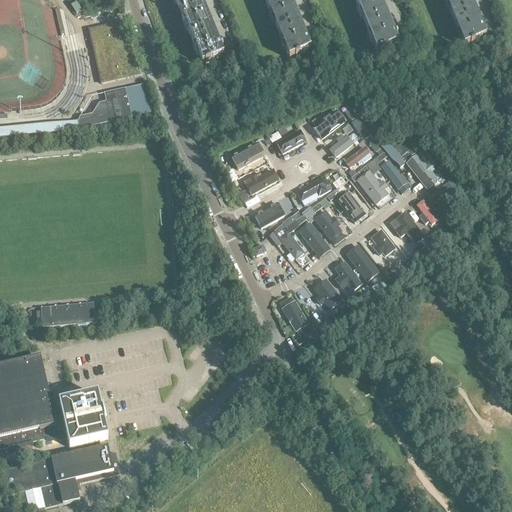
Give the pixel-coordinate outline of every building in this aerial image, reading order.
[(221,48),(200,0),(175,0),(202,65),(205,64),(205,65),(210,63),(210,62),(224,56),(223,54),(233,50),(231,44),(221,48)] [(310,49),(289,0),(265,0),(289,59),(295,57),(295,58),(299,56),(299,55),(311,51),(310,49)] [(395,37),(379,0),(355,0),(377,54),(380,52),(381,53),(386,51),(385,50),(398,45),(397,42),(407,38),(404,33),(395,37)] [(474,44),(486,39),(469,0),(444,0),(465,48),(470,46),(474,45),(474,44)] [(58,9),(54,10),(61,38),(65,37),(58,9)] [(122,24),(91,31),(103,84),(139,76),(122,24)] [(154,112),(148,87),(148,85),(126,89),(103,94),(104,95),(106,103),(111,123),(133,119),(132,118),(132,117),(154,112)] [(77,122),(79,130),(111,123),(106,103),(99,104),(92,115),(80,118),(78,122),(77,122)] [(346,114),(352,121),(357,118),(350,110),(346,114)] [(345,121),(337,111),(313,129),(321,139),(345,121)] [(365,128),(360,132),(366,140),(371,136),(365,128)] [(351,129),(327,147),(335,158),(359,140),(351,129)] [(308,144),(302,131),(275,144),(281,156),(308,144)] [(274,143),(283,139),(281,134),(272,138),(274,143)] [(399,168),(404,164),(416,154),(406,141),(394,150),(388,144),(382,149),(388,157),(392,162),(395,164),(399,168)] [(375,142),(370,145),(376,153),(381,149),(375,142)] [(266,155),(260,143),(233,155),(239,168),(266,155)] [(365,148),(341,166),(349,176),(373,158),(365,148)] [(376,159),(380,164),(388,157),(384,153),(376,159)] [(421,154),(407,165),(427,190),(434,185),(429,180),(433,176),(430,173),(434,170),(421,154)] [(392,171),(388,165),(382,169),(397,188),(403,184),(395,174),(397,172),(395,169),(392,171)] [(237,176),(233,167),(228,170),(232,179),(237,176)] [(357,182),(362,178),(370,171),(367,167),(353,177),(357,182)] [(278,181),(272,168),(245,181),(251,193),(278,181)] [(376,206),(387,197),(383,192),(386,189),(382,184),(379,187),(369,174),(358,183),(376,206)] [(337,190),(345,184),(342,180),(334,186),(337,190)] [(329,195),(323,183),(296,195),(302,208),(329,195)] [(350,189),(347,185),(342,188),(346,193),(350,189)] [(248,198),(243,189),(238,192),(242,201),(248,198)] [(339,196),(335,192),(327,198),(330,203),(339,196)] [(351,197),(346,200),(344,197),(337,202),(354,223),(361,218),(352,207),(357,204),(351,197)] [(423,202),(417,207),(423,215),(419,218),(425,226),(429,223),(432,226),(438,221),(423,202)] [(285,216),(279,203),(252,216),(258,228),(285,216)] [(319,204),(311,211),(315,215),(323,208),(319,204)] [(315,215),(311,211),(304,216),(307,221),(310,225),(315,222),(318,219),(315,215)] [(325,214),(318,219),(315,222),(331,242),(341,234),(336,227),(338,225),(334,220),(331,222),(325,214)] [(400,239),(406,235),(415,246),(423,239),(404,215),(396,221),(402,230),(396,234),(400,239)] [(289,235),(307,221),(304,216),(294,224),(291,219),(283,225),(289,235)] [(274,233),(278,237),(286,231),(282,226),(274,233)] [(330,252),(309,226),(300,234),(320,259),(330,252)] [(278,237),(274,233),(269,237),(278,248),(282,244),(280,240),(288,234),(286,231),(278,237)] [(433,242),(442,235),(438,231),(430,237),(433,242)] [(372,240),(378,249),(375,251),(380,257),(383,254),(385,258),(395,250),(381,233),(372,240)] [(280,240),(282,244),(296,261),(304,255),(288,234),(280,240)] [(414,250),(417,254),(426,248),(422,243),(414,250)] [(259,251),(278,279),(288,271),(277,256),(280,254),(275,248),(273,249),(269,244),(259,251)] [(257,248),(252,250),(256,259),(261,257),(257,248)] [(347,257),(368,283),(378,274),(358,248),(347,257)] [(415,256),(412,252),(404,258),(407,262),(415,256)] [(342,290),(347,286),(353,293),(360,287),(344,265),(336,272),(342,279),(337,283),(342,290)] [(394,272),(395,272),(391,268),(383,274),(386,279),(394,272)] [(368,286),(362,290),(354,297),(358,302),(378,285),(377,284),(378,284),(375,280),(367,286),(368,286)] [(330,311),(341,302),(326,282),(315,291),(320,299),(317,301),(321,306),(324,303),(330,311)] [(295,304),(283,311),(296,333),(308,326),(295,304)] [(332,322),(340,316),(347,310),(347,309),(348,309),(344,304),(328,317),(332,322)] [(43,330),(96,325),(94,305),(41,310),(43,330)] [(309,340),(314,336),(319,332),(314,326),(304,331),(309,340)] [(306,342),(303,337),(294,343),(297,347),(306,342)] [(40,359),(29,361),(24,362),(24,364),(0,369),(0,450),(46,440),(46,441),(58,438),(57,433),(65,432),(69,449),(107,440),(97,396),(58,405),(60,414),(53,415),(51,408),(48,408),(45,395),(48,395),(41,367),(42,367),(40,359)] [(108,448),(1,472),(7,498),(19,495),(21,506),(29,505),(26,493),(40,490),(45,510),(80,502),(77,486),(121,476),(116,454),(110,456),(108,448)]
